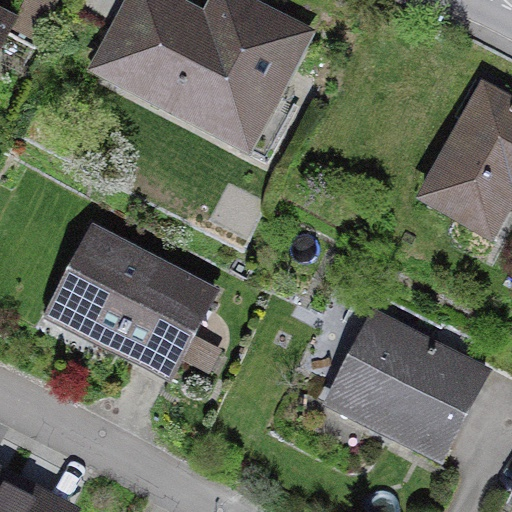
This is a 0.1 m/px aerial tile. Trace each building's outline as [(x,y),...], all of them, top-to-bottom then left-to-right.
[(231,0),(218,26),(166,0),(143,0),(95,95),(254,176),(321,45),(233,0),(231,0)] [(0,4),(0,74),(28,18),(0,4)] [(511,106),(488,95),(425,217),(507,259),(511,250),(511,106)] [(231,305),(94,232),(43,329),(180,401),(231,305)] [(502,391),(374,330),(326,428),(454,490),(502,391)] [(0,511),(52,511),(62,494),(0,459),(0,511)]
